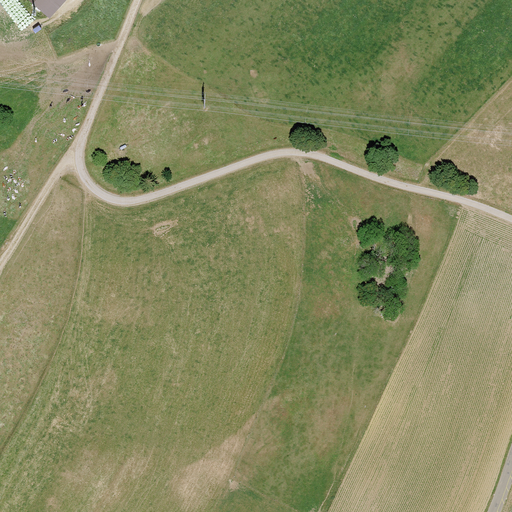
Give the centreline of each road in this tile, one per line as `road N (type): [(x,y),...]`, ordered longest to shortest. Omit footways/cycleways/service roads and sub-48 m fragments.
road 1 (track): [(134,0),(81,129),(80,173),(111,200),(143,198),(297,151),(511,219)]
road 2 (track): [(0,263),(56,172),(81,152)]
